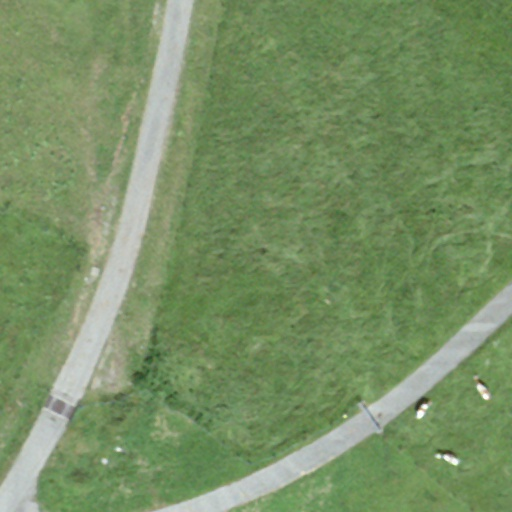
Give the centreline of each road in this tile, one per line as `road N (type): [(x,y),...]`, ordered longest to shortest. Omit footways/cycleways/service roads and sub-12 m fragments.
road 1 (unclassified): [(0,500),(24,468),(88,332),(147,144),(172,0)]
road 2 (unclassified): [(147,511),(306,450),(354,418),(511,276)]
